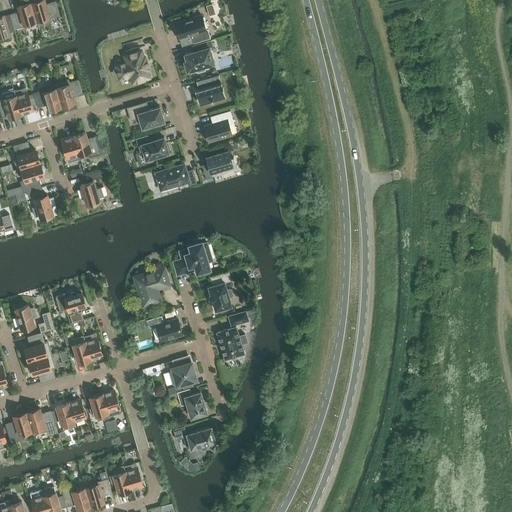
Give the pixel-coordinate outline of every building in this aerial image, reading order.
[(46,4),(45,0),(36,0),(31,2),(38,25),(51,21),(50,18),(60,15),(56,1),(46,4)] [(36,20),(38,25),(31,2),(18,6),(20,11),(10,14),(14,28),(25,25),(24,24),(36,20)] [(4,16),(4,14),(0,15),(0,41),(11,38),(9,32),(15,30),(14,28),(10,14),(4,16)] [(189,35),(192,37),(194,42),(210,37),(208,29),(206,29),(202,14),(175,22),(175,25),(174,25),(176,31),(177,30),(179,38),(189,35)] [(187,71),(197,68),(198,72),(206,69),(204,66),(214,63),(210,47),(213,46),(211,39),(196,44),(198,50),(185,54),(187,60),(184,61),(187,71)] [(116,76),(117,76),(119,75),(120,78),(131,75),(133,82),(150,77),(148,70),(149,69),(145,56),(143,57),(140,50),(124,54),(127,62),(116,65),(117,68),(115,68),(114,69),(113,70),(113,71),(113,72),(113,73),(113,74),(114,75),(115,76),(116,76)] [(196,80),(198,86),(194,87),(198,101),(211,98),(212,100),(213,100),(212,97),(225,94),(219,73),(196,80)] [(69,82),(68,79),(55,83),(62,105),(75,101),(73,96),(83,93),(79,79),(69,82)] [(47,103),(49,109),(62,105),(55,83),(42,86),(43,90),(33,92),(34,96),(37,103),(37,106),(47,103)] [(37,103),(34,96),(30,98),(26,87),(15,90),(14,89),(21,113),(33,110),(32,105),(37,103)] [(0,107),(3,117),(9,115),(9,117),(21,113),(14,89),(2,93),(4,99),(0,100),(0,107)] [(127,107),(131,120),(140,118),(142,127),(164,121),(160,106),(149,109),(147,101),(127,107)] [(211,116),(213,123),(204,125),(209,141),(232,134),(229,124),(234,123),(230,110),(211,116)] [(87,138),(85,132),(74,135),(80,158),(91,155),(92,156),(101,153),(96,135),(87,138)] [(74,135),(62,139),(68,162),(80,158),(74,135)] [(151,141),(150,141),(148,135),(136,138),(140,152),(144,151),(146,159),(154,156),(155,158),(162,156),(161,154),(169,152),(168,150),(170,149),(168,142),(166,143),(164,136),(156,139),(151,140),(151,141)] [(14,145),(17,155),(13,156),(17,169),(40,162),(36,149),(31,150),(28,141),(14,145)] [(208,162),(202,164),(206,178),(214,176),(226,172),(225,170),(236,166),(233,157),(231,157),(229,150),(215,154),(206,157),(208,162)] [(38,177),(44,175),(40,162),(17,169),(22,168),(25,179),(24,180),(26,185),(40,181),(38,177)] [(187,171),(185,163),(155,172),(161,189),(189,181),(190,184),(197,182),(193,169),(187,171)] [(99,197),(103,195),(101,187),(97,188),(94,180),(91,181),(91,179),(102,176),(100,170),(101,170),(100,169),(82,174),(82,175),(83,175),(85,183),(81,184),(83,188),(78,190),(80,197),(85,195),(87,204),(100,200),(99,197)] [(42,196),(41,193),(43,193),(41,187),(27,191),(29,197),(36,194),(37,197),(35,198),(37,206),(33,207),(35,216),(39,214),(40,217),(53,214),(51,205),(55,204),(53,197),(49,198),(48,194),(42,196)] [(7,190),(9,196),(15,194),(16,194),(15,188),(7,190)] [(0,228),(4,227),(5,231),(14,228),(10,213),(1,216),(1,214),(0,214),(0,228)] [(181,251),(183,259),(175,261),(178,273),(193,269),(193,268),(196,267),(198,272),(200,271),(200,272),(208,270),(207,269),(209,268),(207,261),(212,259),(207,243),(202,244),(202,242),(190,246),(191,248),(181,251)] [(148,273),(135,276),(140,290),(138,293),(140,297),(142,298),(144,305),(160,300),(157,290),(155,289),(157,286),(159,287),(169,284),(164,268),(155,270),(153,269),(149,270),(148,273)] [(210,294),(212,302),(213,301),(216,310),(220,308),(220,311),(228,308),(228,306),(232,305),(230,297),(231,296),(233,294),(231,289),(229,288),(227,289),(225,281),(231,280),(229,271),(210,276),(213,284),(208,286),(211,294),(210,294)] [(81,311),(78,312),(77,307),(86,305),(82,292),(66,297),(65,293),(57,295),(56,296),(60,310),(61,310),(69,308),(69,310),(73,308),(74,313),(70,314),(73,322),(84,319),(81,311)] [(18,317),(14,319),(16,325),(20,324),(22,328),(35,324),(32,316),(36,315),(34,306),(30,308),(29,305),(16,308),(18,317)] [(236,326),(235,324),(249,320),(248,317),(254,315),(255,307),(229,315),(232,325),(233,327),(217,331),(225,359),(244,353),(242,343),(248,341),(245,333),(239,335),(236,326)] [(157,325),(161,340),(183,333),(178,318),(164,322),(162,315),(147,320),(149,327),(157,325)] [(31,345),(25,347),(29,360),(52,353),(48,341),(45,341),(42,331),(28,336),(30,342),(31,345)] [(84,335),(84,334),(83,335),(91,359),(103,355),(96,332),(84,335)] [(83,335),(72,338),(79,362),(91,359),(83,335)] [(52,367),(55,366),(52,353),(29,360),(33,373),(39,371),(40,375),(39,375),(41,381),(55,377),(52,367)] [(171,367),(172,370),(170,371),(174,382),(176,382),(177,385),(182,383),(184,387),(193,385),(192,381),(197,379),(190,354),(173,359),(175,366),(171,367)] [(201,391),(191,394),(189,388),(168,395),(169,399),(179,396),(181,404),(187,403),(191,417),(207,412),(201,391)] [(121,412),(114,389),(102,393),(109,417),(110,417),(110,416),(121,412)] [(92,416),(96,414),(98,420),(109,417),(102,393),(90,396),(94,407),(90,408),(92,416)] [(86,416),(80,398),(68,402),(74,420),(86,416)] [(58,410),(52,411),(55,421),(61,419),(64,429),(76,425),(74,420),(68,402),(57,405),(58,410)] [(47,430),(46,427),(56,424),(55,421),(52,411),(51,410),(42,413),(40,407),(27,411),(34,434),(47,430)] [(20,433),(32,429),(33,434),(34,434),(27,411),(14,415),(15,421),(11,422),(15,436),(20,434),(20,433)] [(207,443),(215,441),(216,441),(216,440),(215,440),(212,427),(211,426),(187,433),(185,425),(173,429),(177,439),(184,437),(187,448),(191,447),(191,448),(192,448),(200,445),(200,447),(202,448),(204,449),(206,448),(207,447),(207,445),(207,443)] [(131,489),(143,485),(136,462),(124,465),(131,489)] [(124,465),(124,464),(112,468),(113,474),(110,475),(112,483),(116,482),(119,492),(131,489),(124,465)] [(104,501),(102,495),(112,492),(108,478),(98,481),(98,483),(86,486),(91,504),(104,501)] [(59,501),(54,485),(41,489),(43,495),(44,494),(48,511),(51,511),(61,509),(60,507),(59,501)] [(91,504),(86,486),(74,490),(72,485),(61,488),(64,499),(66,505),(76,503),(78,508),(91,504)] [(43,495),(32,498),(35,511),(48,511),(44,494),(43,495)] [(9,499),(0,502),(0,511),(12,511),(10,504),(11,504),(9,499)] [(12,511),(25,511),(22,501),(11,504),(10,504),(12,511)]
